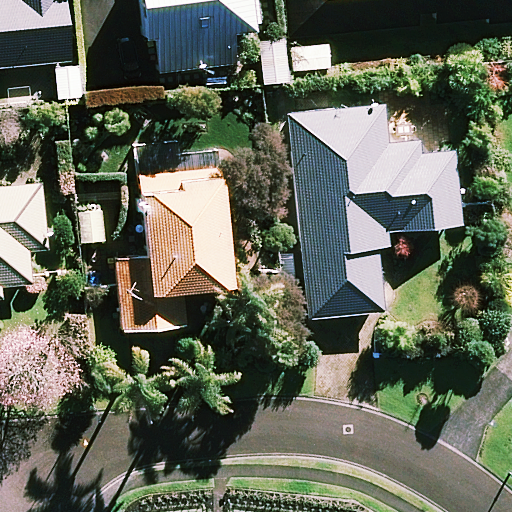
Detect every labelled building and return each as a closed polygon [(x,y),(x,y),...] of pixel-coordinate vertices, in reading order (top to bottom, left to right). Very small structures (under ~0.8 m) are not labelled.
[(0,0),(0,62),(54,57),(71,56),(65,0),(0,0)] [(141,0),(144,24),(153,23),(158,65),(234,56),(230,19),(258,16),(255,0),(141,0)] [(511,0),(286,0),(290,33),(487,13),(488,21),(511,19),(510,11),(511,10),(511,0)] [(410,121),(407,90),(386,92),(386,101),(286,109),(302,311),(383,305),(378,241),(386,241),(385,224),(458,218),(450,118),(410,121)] [(228,278),(221,165),(139,169),(144,253),(118,255),(121,321),(187,317),(185,280),(228,278)] [(0,292),(2,292),(1,281),(30,279),(27,244),(45,242),(40,179),(0,182),(0,292)]
